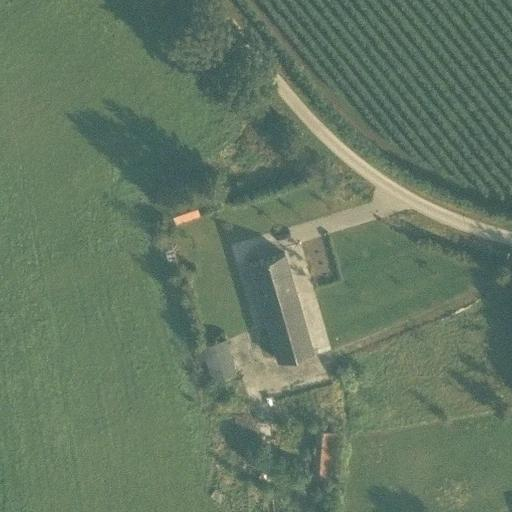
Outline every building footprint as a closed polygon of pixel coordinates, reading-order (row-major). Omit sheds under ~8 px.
[(175,222),(218,206),(212,190),(169,205),(175,222)] [(278,361),(313,351),(284,253),(250,263),(278,361)] [(213,382),(237,374),(224,339),(201,347),(213,382)] [(295,433),(345,419),(335,383),(274,400),(283,433),(294,430),(295,433)] [(331,480),(335,432),(315,430),(312,479),(331,480)]
